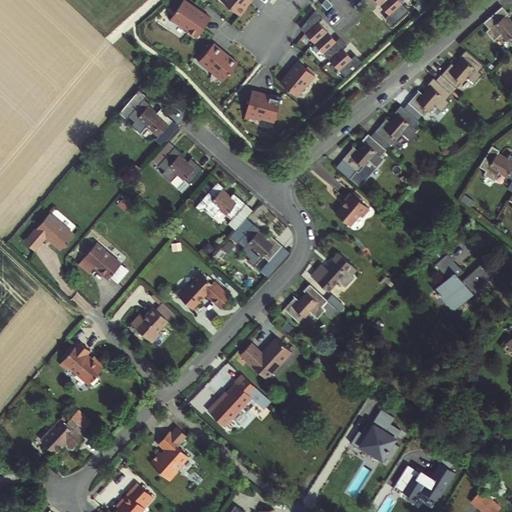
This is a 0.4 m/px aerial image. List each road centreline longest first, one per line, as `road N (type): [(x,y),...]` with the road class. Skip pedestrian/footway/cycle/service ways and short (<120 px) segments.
road 1 (residential): [(488,0),(267,189)]
road 2 (residential): [(267,189),(301,226),(300,254),(165,395)]
road 3 (residential): [(165,395),(67,493)]
